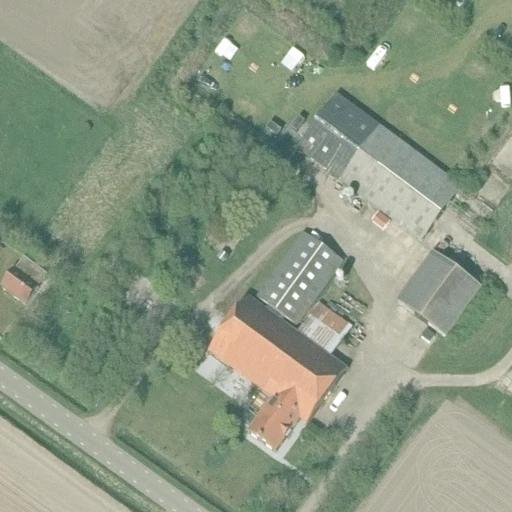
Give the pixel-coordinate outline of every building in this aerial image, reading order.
[(337,97),(296,152),(334,181),(421,246),(444,214),(461,190),(462,190),(456,185),(449,180),(337,97)] [(299,120),(291,130),(297,134),(304,124),(299,120)] [(270,126),(266,131),(277,139),(281,133),(270,126)] [(246,302),(207,357),(271,403),(299,422),(306,427),(344,374),(329,363),(295,338),(278,326),(282,322),(292,329),(337,266),(299,239),(253,303),(264,311),(262,314),(246,302)] [(432,255),(396,305),(445,341),(482,292),(432,255)] [(14,272),(0,289),(23,307),(36,290),(35,289),(44,278),(23,262),(14,272)] [(299,422),(271,403),(246,437),(274,457),(299,422)]
